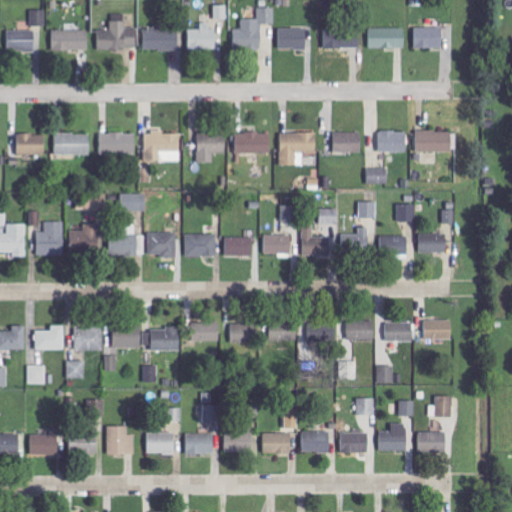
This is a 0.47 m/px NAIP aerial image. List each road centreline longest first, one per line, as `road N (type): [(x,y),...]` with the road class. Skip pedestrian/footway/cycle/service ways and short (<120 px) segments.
road 1 (residential): [(0,95),(454,90)]
road 2 (residential): [(0,487),(452,484)]
road 3 (residential): [(0,293),(451,290)]
